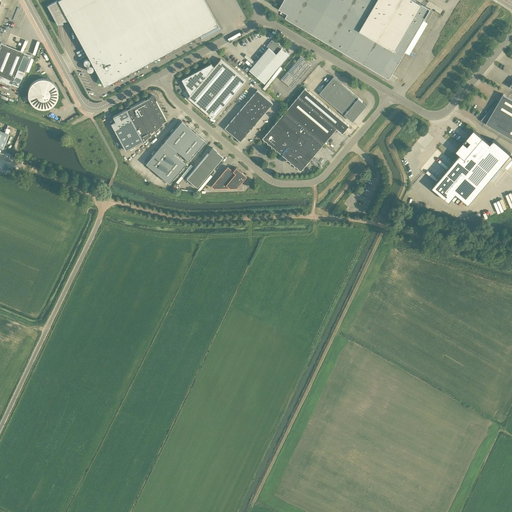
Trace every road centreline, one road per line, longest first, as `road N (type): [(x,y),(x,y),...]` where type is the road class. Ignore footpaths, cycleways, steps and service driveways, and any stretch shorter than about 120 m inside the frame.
road 1 (unclassified): [(511,264),(371,222),(183,219),(104,199)]
road 2 (unclassified): [(393,95),(322,177),(282,184),(175,100),(159,74)]
road 3 (unclassified): [(104,199),(0,427)]
road 4 (unclassified): [(159,74),(102,106),(87,106),(27,0)]
road 5 (unclassified): [(511,33),(443,113),(429,115),(393,95)]
road 6 (unclassified): [(393,95),(264,18)]
